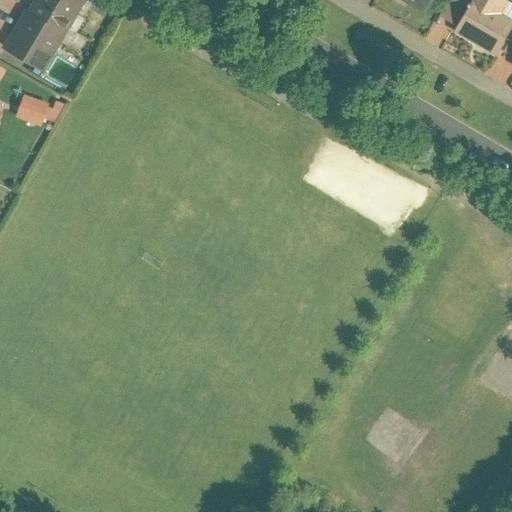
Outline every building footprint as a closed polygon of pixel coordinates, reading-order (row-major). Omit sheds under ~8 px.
[(84,0),(38,0),(30,13),(27,11),(5,48),(43,71),(67,30),(80,8),(84,0)] [(425,0),(406,0),(421,8),(425,0)] [(511,24),(511,0),(475,0),(456,32),(493,55),(511,24)] [(80,8),(67,30),(77,35),(90,13),(80,8)] [(48,105),(24,97),(18,114),(42,122),(48,105)] [(511,477),(480,511),(495,511),(511,493),(511,477)]
